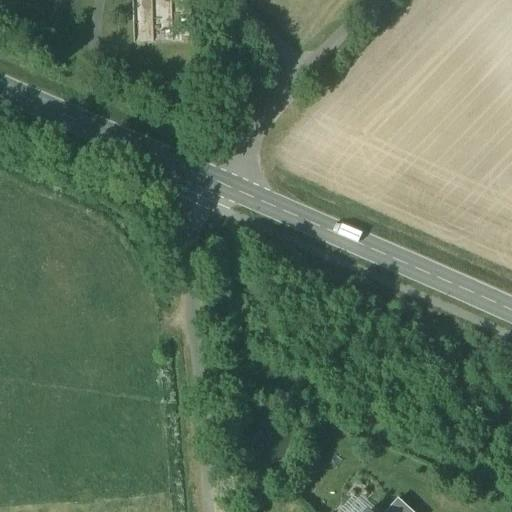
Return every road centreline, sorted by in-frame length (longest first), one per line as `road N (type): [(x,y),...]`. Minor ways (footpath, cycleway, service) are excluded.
road 1 (unclassified): [(214,511),(189,257),(198,201),(213,180)]
road 2 (tertiary): [(213,180),(511,310)]
road 3 (unclassified): [(213,180),(383,0)]
road 4 (tertiary): [(0,88),(213,180)]
